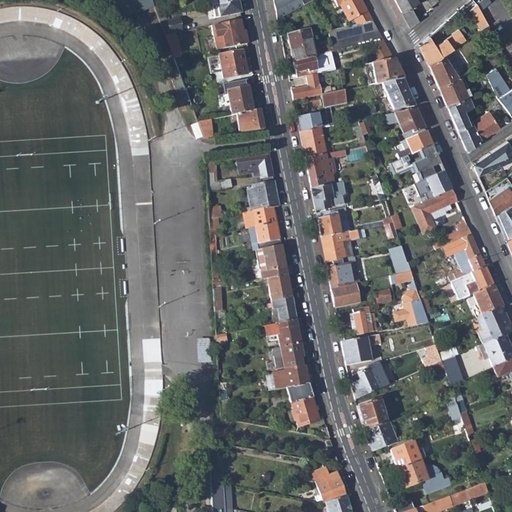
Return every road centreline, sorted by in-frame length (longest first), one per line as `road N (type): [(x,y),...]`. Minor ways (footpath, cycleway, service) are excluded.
road 1 (tertiary): [(256,0),(338,400),(377,511)]
road 2 (residential): [(511,287),(457,164)]
road 3 (residential): [(457,164),(402,46)]
